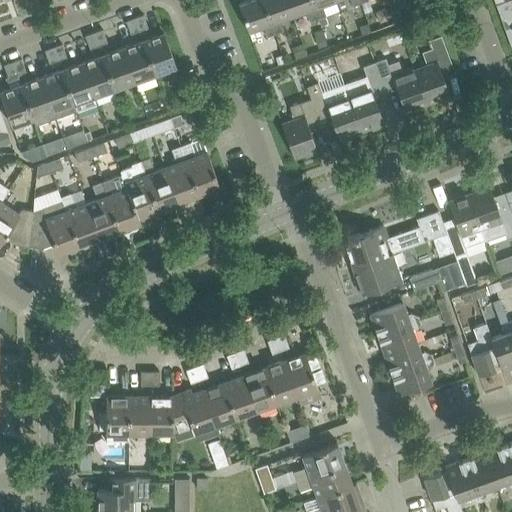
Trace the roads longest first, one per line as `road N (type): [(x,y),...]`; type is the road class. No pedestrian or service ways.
road 1 (unclassified): [(73,331),(101,300),(152,271),(283,215)]
road 2 (unclassified): [(283,215),(240,102),(209,76),(182,0)]
road 3 (unclassified): [(296,210),(511,119)]
road 4 (residential): [(113,358),(184,356),(330,304)]
road 5 (unclassified): [(47,481),(50,389),(73,331)]
road 6 (residential): [(381,446),(330,304)]
road 7 (residential): [(0,47),(130,0)]
road 8 (residential): [(381,446),(511,405)]
road 9 (unclassified): [(511,102),(483,22),(454,0)]
